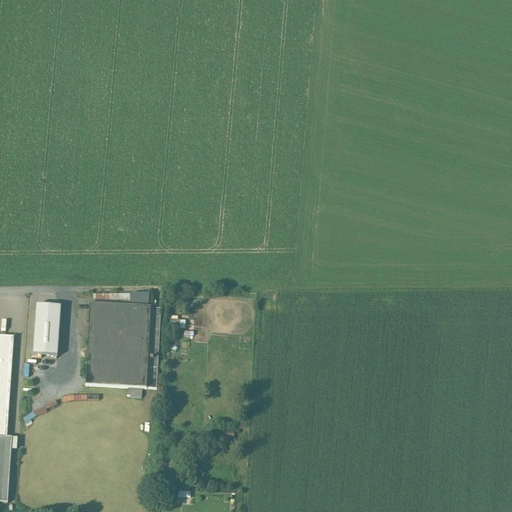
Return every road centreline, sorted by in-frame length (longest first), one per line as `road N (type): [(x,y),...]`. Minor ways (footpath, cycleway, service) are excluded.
road 1 (track): [(511,285),(128,290)]
road 2 (residential): [(128,290),(0,291)]
